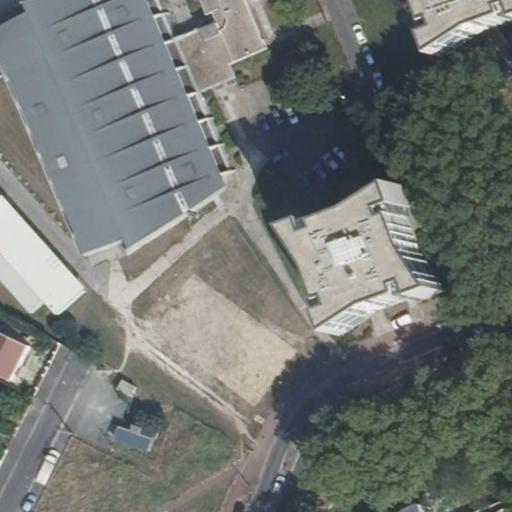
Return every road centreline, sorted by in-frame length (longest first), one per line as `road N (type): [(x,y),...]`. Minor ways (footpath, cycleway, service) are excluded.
road 1 (residential): [(270,511),(300,439),(330,404),(511,324)]
road 2 (residential): [(335,0),(369,91),(365,104),(279,149)]
road 3 (residential): [(69,392),(10,511)]
